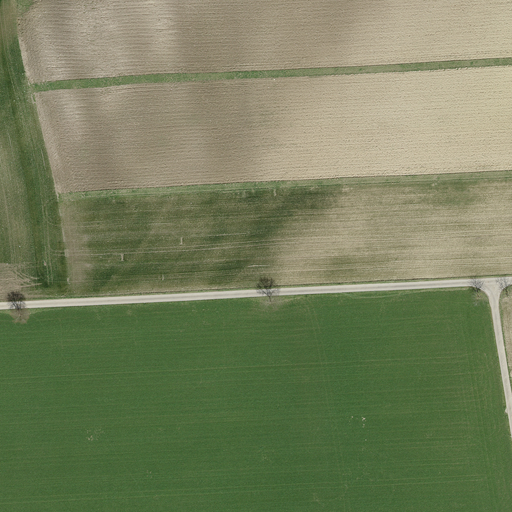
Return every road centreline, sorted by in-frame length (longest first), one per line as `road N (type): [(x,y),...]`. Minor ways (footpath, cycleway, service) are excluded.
road 1 (unclassified): [(0,306),(491,283)]
road 2 (unclassified): [(511,412),(491,283)]
